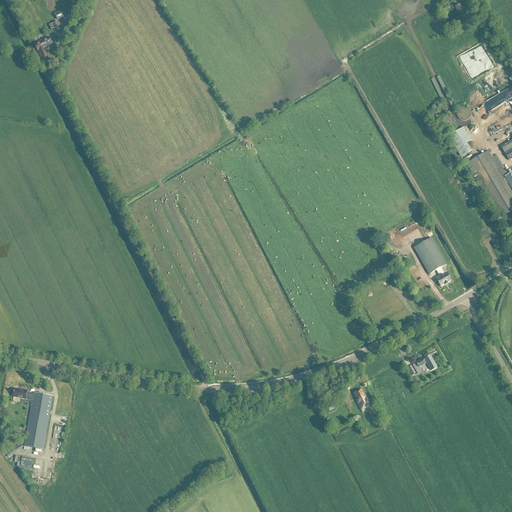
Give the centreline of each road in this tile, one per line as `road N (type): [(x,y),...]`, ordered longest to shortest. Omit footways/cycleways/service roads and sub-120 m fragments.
road 1 (tertiary): [(0,355),(173,386),(264,386),(345,363),(465,298)]
road 2 (track): [(69,40),(54,78),(205,386)]
